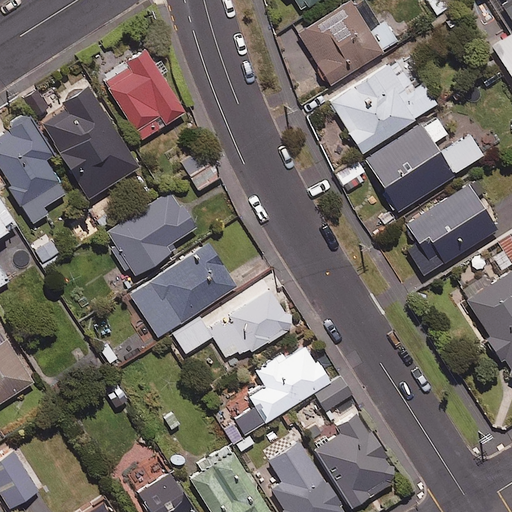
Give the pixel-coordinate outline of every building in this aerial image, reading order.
[(383,15),(378,18),(366,0),(338,0),(295,27),(328,78),(396,36),(383,15)] [(448,2),(447,0),(429,0),(435,10),(448,2)] [(511,0),(489,0),(510,31),(492,43),(511,73),(511,0)] [(183,105),(140,40),(123,51),(129,60),(102,77),(139,133),(183,105)] [(413,83),(393,53),(328,96),(360,146),(434,98),(421,78),(413,83)] [(140,161),(88,77),(58,95),(63,103),(39,118),(87,194),(140,161)] [(51,148),(26,108),(6,121),(8,125),(0,130),(0,164),(10,180),(7,182),(30,218),(46,208),(42,201),(64,187),(43,153),(51,148)] [(424,122),(421,117),(363,153),(395,205),(482,151),(468,129),(440,146),(434,137),(446,129),(436,114),(424,122)] [(219,172),(204,145),(181,158),(196,185),(219,172)] [(363,167),(355,155),(334,169),(346,187),(361,178),(357,172),(363,167)] [(496,223),(467,177),(404,217),(416,236),(404,243),(422,270),(496,223)] [(193,222),(168,184),(104,226),(117,246),(112,249),(128,273),(173,243),(169,238),(193,222)] [(0,224),(12,217),(0,197),(0,224)] [(511,228),(497,239),(500,244),(489,251),(499,265),(511,256),(511,228)] [(56,246),(46,234),(32,245),(41,258),(56,246)] [(235,280),(206,237),(128,289),(156,332),(235,280)] [(483,332),(498,355),(502,352),(509,362),(505,365),(509,372),(511,372),(511,266),(510,264),(464,293),(488,329),(483,332)] [(289,322),(269,285),(205,319),(225,356),(289,322)] [(210,332),(197,313),(171,329),(184,348),(210,332)] [(0,396),(31,376),(0,326),(0,396)] [(328,374),(305,338),(283,352),(280,348),(254,364),(263,380),(247,390),(255,402),(236,414),(244,427),(328,374)] [(339,374),(313,389),(322,405),(348,390),(339,374)] [(335,428),(314,441),(351,501),(365,492),(366,495),(392,479),(389,474),(395,469),(382,449),(386,447),(370,420),(367,422),(355,404),(330,420),(335,428)] [(266,480),(286,511),(331,511),(341,507),(295,433),(263,454),(275,474),(266,480)] [(0,490),(7,502),(36,485),(11,443),(0,449),(0,490)] [(267,511),(271,510),(228,444),(186,471),(212,511),(267,511)] [(197,511),(159,453),(126,474),(151,511),(197,511)] [(121,511),(119,511),(109,511),(101,498),(81,510),(82,511),(121,511)]
